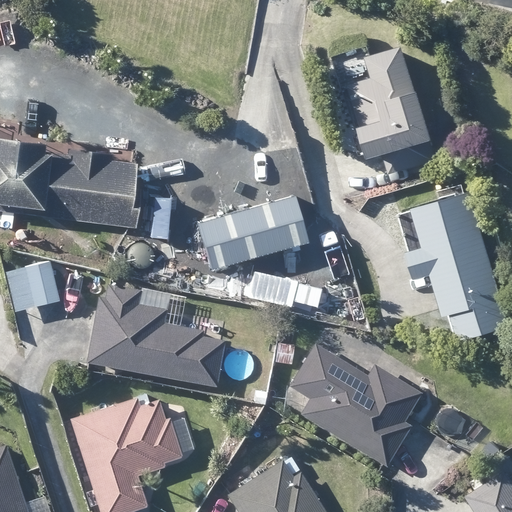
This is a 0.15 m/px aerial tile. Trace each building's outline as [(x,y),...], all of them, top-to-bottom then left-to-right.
[(429,136),(428,135),(398,43),(369,53),(363,55),(369,75),(346,82),(360,123),(354,125),(364,157),(380,152),(388,174),(435,158),(427,136),(429,136)] [(136,187),(138,161),(112,159),(113,148),(73,145),(72,152),(48,151),(49,136),(0,132),(0,199),(41,202),(39,216),(142,224),(144,188),(136,187)] [(300,179),(295,159),(273,165),(278,184),(300,179)] [(511,321),(511,311),(476,189),(421,205),(433,245),(417,250),(424,273),(440,268),(452,311),(459,309),(466,335),(511,321)] [(280,201),(277,192),(233,203),(236,213),(200,222),(212,268),(310,243),(298,197),(280,201)] [(54,272),(52,267),(51,263),(5,274),(14,314),(15,314),(61,304),(58,293),(54,272)] [(133,302),(135,291),(136,288),(104,283),(102,295),(93,293),(91,306),(81,359),(86,361),(94,362),(120,367),(212,384),(220,339),(196,335),(197,328),(160,321),(162,307),(159,306),(133,302)] [(324,287),(295,283),(292,303),(322,307),(324,287)] [(362,375),(314,345),(309,342),(283,383),(290,387),(304,396),(295,411),(378,462),(382,465),(407,424),(399,418),(401,415),(415,391),(369,362),(362,375)] [(275,376),(257,372),(251,403),(269,407),(275,376)] [(174,445),(169,428),(165,415),(160,417),(154,397),(135,402),(133,396),(66,417),(85,481),(94,511),(112,511),(140,504),(140,501),(131,473),(149,468),(157,466),(160,465),(158,460),(177,455),(174,445)] [(24,511),(21,504),(1,442),(0,442),(0,511),(24,511)] [(323,511),(296,468),(288,474),(277,457),(253,473),(237,483),(222,493),(234,511),(323,511)] [(511,511),(511,485),(502,470),(474,488),(464,494),(470,503),(475,511),(511,511)]
